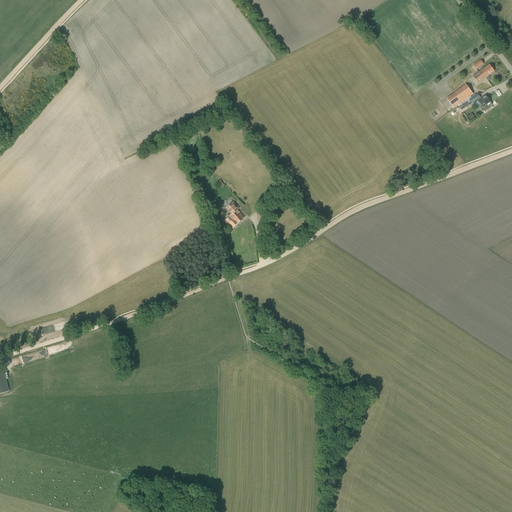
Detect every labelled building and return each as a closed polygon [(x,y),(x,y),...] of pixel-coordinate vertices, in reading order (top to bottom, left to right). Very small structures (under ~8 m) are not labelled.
[(484,65),(480,60),(473,65),(477,70),(484,65)] [(481,70),(478,72),(484,79),(486,78),(486,77),(494,71),(489,64),(481,70)] [(484,79),(478,72),(473,76),(478,83),(486,78),(484,79)] [(465,88),(459,92),(465,100),(470,96),(473,94),(469,89),(467,91),(465,88)] [(455,95),(448,100),(454,108),(461,103),(455,95)] [(475,103),(480,109),(490,102),(486,95),(478,100),(475,103)] [(470,96),(465,100),(466,101),(465,103),(464,102),(459,106),(458,107),(461,110),(469,105),(469,104),(470,103),(471,104),(474,102),(475,102),(472,97),(471,98),(470,96)] [(233,228),(244,218),(238,210),(240,208),(234,202),(227,208),(232,214),(229,217),(231,218),(227,222),(233,228)] [(261,210),(257,210),(259,227),(265,226),(263,210),(261,210)]
